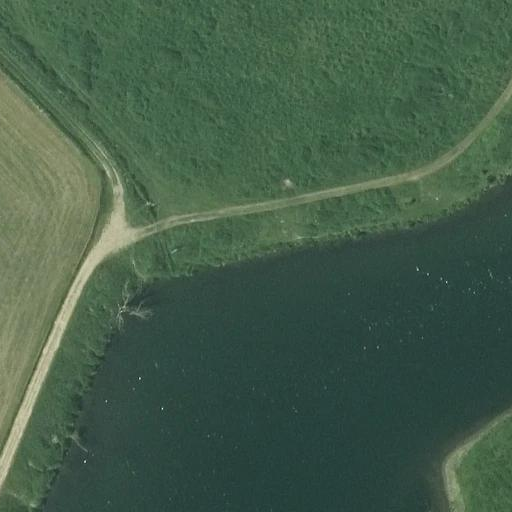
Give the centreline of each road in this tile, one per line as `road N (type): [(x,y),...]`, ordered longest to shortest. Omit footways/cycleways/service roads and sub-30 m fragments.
road 1 (track): [(109,244),(456,162),(488,131),(511,89)]
road 2 (track): [(109,244),(115,177),(0,55)]
